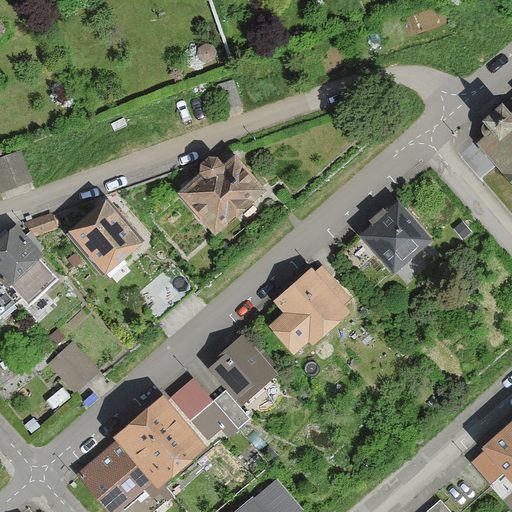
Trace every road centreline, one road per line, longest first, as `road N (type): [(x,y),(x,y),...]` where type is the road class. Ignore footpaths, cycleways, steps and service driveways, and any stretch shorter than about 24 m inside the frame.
road 1 (residential): [(511,66),(453,103),(237,305),(35,474)]
road 2 (residential): [(378,511),(511,391)]
